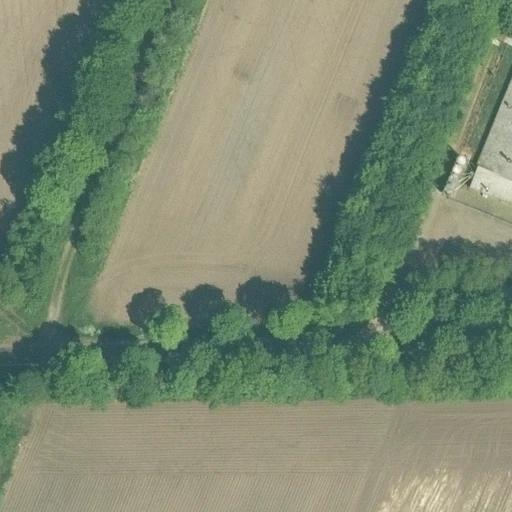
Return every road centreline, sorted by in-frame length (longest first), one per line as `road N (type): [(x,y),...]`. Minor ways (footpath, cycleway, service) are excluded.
road 1 (tertiary): [(511,348),(0,358)]
road 2 (track): [(177,0),(32,357)]
